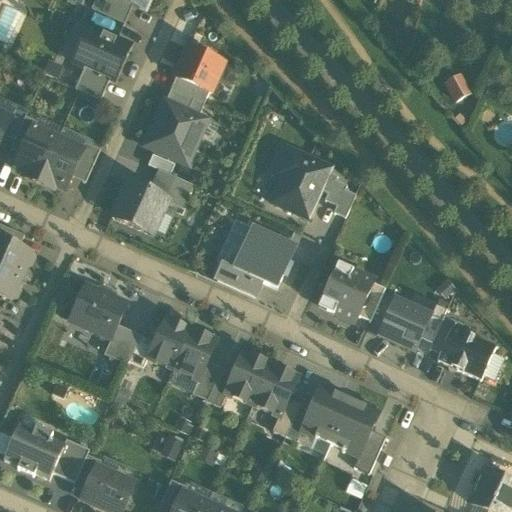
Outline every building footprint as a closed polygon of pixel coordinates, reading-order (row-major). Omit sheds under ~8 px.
[(132,7),(116,0),(95,0),(91,11),(124,26),(132,7)] [(116,0),(132,7),(144,13),(150,0),(116,0)] [(110,81),(113,83),(129,48),(89,30),(73,65),(84,70),(110,81)] [(209,95),(210,95),(224,66),(212,60),(214,56),(201,50),(199,54),(187,49),(174,79),(176,80),(209,95)] [(100,103),(110,81),(84,70),(74,92),(100,103)] [(442,84),(453,104),(470,94),(460,74),(442,84)] [(176,80),(171,91),(204,106),(209,95),(176,80)] [(165,104),(198,118),(204,106),(171,91),(165,104)] [(143,149),(187,168),(199,140),(207,123),(198,118),(165,104),(164,103),(143,149)] [(15,112),(11,120),(3,138),(14,143),(25,119),(26,117),(15,112)] [(11,120),(0,115),(0,144),(3,138),(11,120)] [(33,130),(34,130),(37,124),(25,119),(14,143),(10,152),(21,157),(33,130)] [(34,130),(58,141),(63,130),(39,119),(37,124),(34,130)] [(207,123),(199,140),(211,145),(218,128),(207,123)] [(24,178),(38,185),(58,141),(34,130),(33,130),(21,157),(15,170),(25,175),(24,178)] [(94,144),(63,130),(58,141),(81,152),(84,146),(91,149),(94,144)] [(81,152),(58,141),(38,185),(52,191),(54,188),(64,192),(70,179),(82,152),(81,152)] [(84,146),(81,152),(82,152),(70,179),(85,185),(100,153),(91,149),(84,146)] [(282,182),(271,206),(308,222),(320,193),(328,175),(330,171),(287,151),(274,179),(282,182)] [(159,173),(162,174),(166,164),(152,157),(148,168),(159,173)] [(162,174),(169,178),(174,167),(166,164),(162,174)] [(167,204),(181,211),(192,188),(169,178),(162,174),(159,173),(149,195),(168,203),(167,204)] [(337,179),(328,175),(320,193),(327,196),(328,197),(335,183),(335,184),(337,179)] [(328,197),(327,196),(324,203),(336,209),(333,216),(345,221),(355,198),(344,193),(346,189),(335,184),(335,183),(328,197)] [(112,218),(153,236),(167,204),(168,203),(149,195),(127,185),(112,218)] [(167,204),(153,236),(167,243),(181,211),(167,204)] [(0,242),(19,250),(24,238),(0,227),(0,242)] [(262,285),(276,292),(296,248),(252,228),(242,251),(233,270),(233,272),(262,285)] [(0,269),(21,279),(25,269),(31,268),(33,261),(31,256),(19,250),(0,242),(0,269)] [(231,246),(223,265),(233,270),(242,251),(231,246)] [(215,282),(255,300),(262,285),(233,272),(233,270),(223,265),(215,282)] [(338,266),(317,311),(333,318),(333,317),(355,327),(358,319),(373,286),(374,283),(352,273),(338,266)] [(17,288),(21,279),(0,269),(0,296),(11,302),(16,300),(19,294),(17,288)] [(385,292),(373,286),(358,319),(370,325),(385,292)] [(85,288),(69,323),(111,342),(117,328),(127,307),(114,301),(115,298),(100,292),(98,294),(85,288)] [(378,337),(415,354),(421,340),(431,317),(395,301),(378,337)] [(421,340),(432,345),(443,320),(447,312),(435,307),(431,317),(421,340)] [(429,352),(440,357),(451,331),(452,331),(455,325),(443,320),(432,345),(429,352)] [(147,361),(173,372),(191,332),(165,321),(154,345),(147,361)] [(140,338),(117,328),(111,342),(104,357),(127,368),(129,364),(140,338)] [(440,357),(437,364),(481,383),(492,359),(495,350),(452,331),(451,331),(440,357)] [(216,344),(191,332),(173,372),(198,384),(207,364),(216,344)] [(147,361),(154,345),(140,338),(129,364),(143,370),(147,361)] [(226,396),(252,408),(270,368),(243,356),(233,378),(225,396),(226,396)] [(492,359),(481,383),(494,389),(505,365),(492,359)] [(192,397),(206,403),(220,372),(221,371),(207,364),(198,384),(192,397)] [(298,380),(270,368),(252,408),(279,420),(280,420),(288,402),(298,380)] [(233,378),(220,372),(206,403),(206,405),(220,411),(226,396),(225,396),(233,378)] [(301,435),(330,447),(349,403),(338,398),(340,395),(327,389),(325,392),(321,390),(310,415),(301,434),(301,435)] [(285,440),(299,410),(300,408),(288,402),(280,420),(279,420),(272,434),(285,440)] [(361,408),(349,403),(330,447),(358,460),(359,460),(370,434),(378,416),(374,414),(375,411),(363,405),(361,408)] [(310,415),(299,410),(285,440),(296,445),(301,435),(301,434),(310,415)] [(23,418),(19,428),(33,435),(36,429),(38,424),(23,418)] [(49,483),(52,476),(64,449),(63,448),(50,442),(52,436),(36,429),(33,435),(19,428),(12,443),(4,461),(3,463),(18,470),(17,472),(33,479),(34,477),(49,483)] [(353,470),(368,477),(385,440),(370,434),(359,460),(358,460),(353,470)] [(0,459),(4,461),(12,443),(0,437),(0,459)] [(52,476),(74,486),(87,458),(89,453),(66,443),(63,448),(64,449),(52,476)] [(72,491),(85,497),(97,470),(98,470),(101,464),(87,458),(74,486),(72,491)] [(85,497),(82,502),(104,511),(121,511),(133,486),(98,470),(97,470),(85,497)] [(484,511),(511,511),(511,484),(484,473),(470,505),(484,511)] [(183,495),(186,490),(171,483),(157,511),(174,511),(182,495),(183,495)] [(205,511),(208,506),(183,495),(182,495),(174,511),(205,511)]
